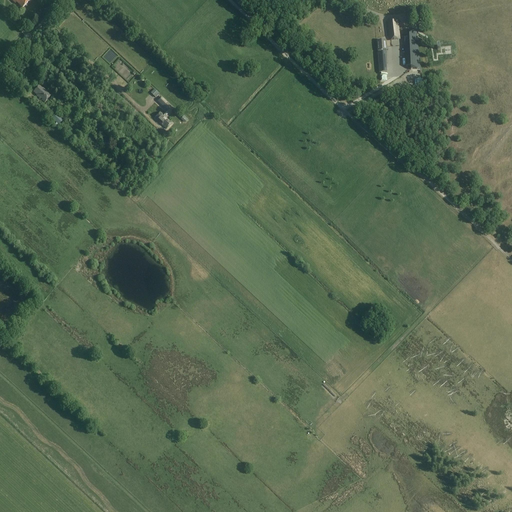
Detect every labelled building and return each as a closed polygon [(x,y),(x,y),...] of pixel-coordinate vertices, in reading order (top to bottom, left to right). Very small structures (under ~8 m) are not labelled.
[(16,3),(22,8),(30,0),(11,0),(15,4),(16,3)] [(387,21),(389,40),(400,39),(398,20),(387,21)] [(418,69),(419,69),(421,69),(417,36),(417,35),(409,35),(409,38),(409,45),(405,45),(405,66),(411,66),(411,70),(418,69)] [(385,41),(376,42),(377,52),(386,51),(388,51),(385,41)] [(378,65),(379,73),(380,73),(387,73),(387,64),(379,65),(378,65)] [(45,103),(51,95),(43,88),(42,89),(39,86),(33,92),(37,95),(36,96),(45,103)] [(172,124),(165,117),(173,109),(161,97),(157,101),(167,111),(163,115),(160,112),(155,118),(166,129),(172,124)] [(52,118),(58,124),(62,120),(56,114),(52,118)] [(147,122),(159,133),(164,128),(151,117),(147,122)] [(48,119),(44,121),(45,125),(47,125),(48,128),(52,127),(48,119)]
